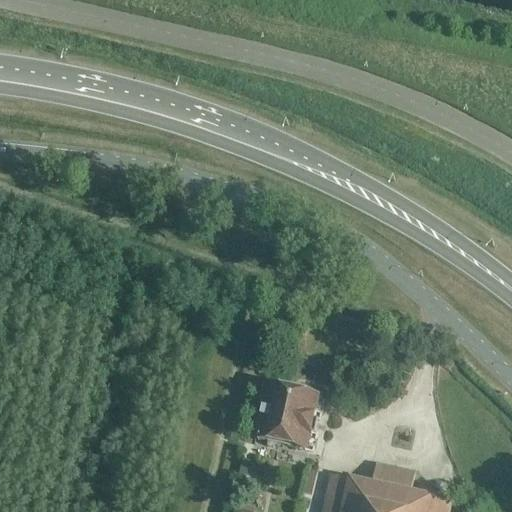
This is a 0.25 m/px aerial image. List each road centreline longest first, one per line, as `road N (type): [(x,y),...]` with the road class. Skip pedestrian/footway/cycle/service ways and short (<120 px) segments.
road 1 (tertiary): [(511,378),(396,275),(316,224),(140,167),(0,150)]
road 2 (primary): [(511,291),(393,210),(269,148),(129,100),(0,74)]
road 3 (unclassified): [(13,0),(340,74),(511,153)]
